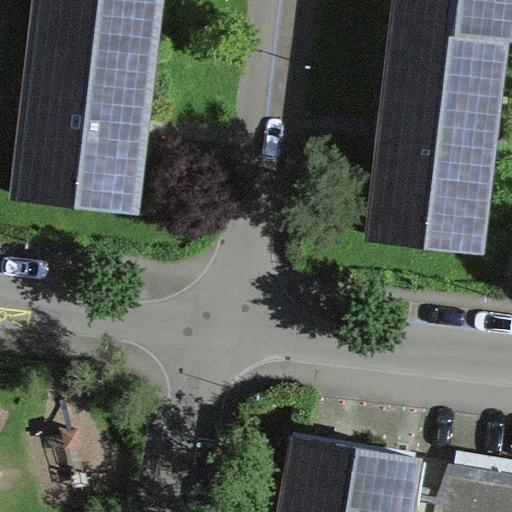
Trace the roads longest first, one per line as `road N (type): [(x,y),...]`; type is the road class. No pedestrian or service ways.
road 1 (residential): [(223,324),(246,259),(276,0)]
road 2 (residential): [(511,354),(223,324)]
road 3 (residential): [(223,324),(0,300)]
road 4 (residential): [(223,324),(192,397),(173,511)]
